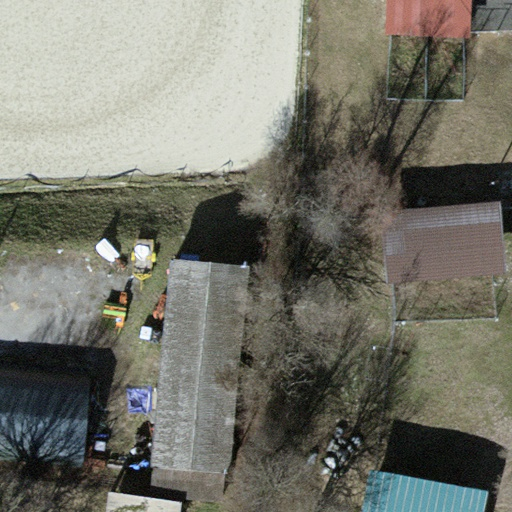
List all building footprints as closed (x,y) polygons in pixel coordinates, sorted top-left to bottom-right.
[(387,0),(387,30),(465,31),(465,0),(387,0)] [(377,216),(385,280),(502,266),(494,202),(377,216)] [(237,276),(173,271),(156,477),(221,482),(237,276)] [(0,443),(90,445),(92,363),(0,360),(0,443)] [(370,476),(364,511),(477,511),(480,493),(370,476)]
